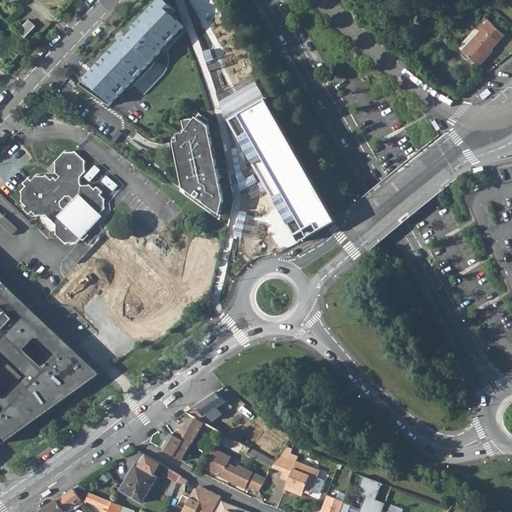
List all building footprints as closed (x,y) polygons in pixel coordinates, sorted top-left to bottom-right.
[(126,34),(79,85),(110,106),(185,25),(176,0),(157,0),(132,28),(132,29),(133,27),(135,29),(128,37),(126,35),(126,34)] [(461,51),(479,67),(493,51),(491,49),(504,35),(485,17),(475,28),(479,32),(461,51)] [(12,25),(24,37),(35,25),(27,18),(22,24),(18,19),(12,25)] [(316,228),(363,196),(271,37),(228,66),(316,228)] [(207,118),(199,113),(193,121),(189,119),(181,120),(184,133),(177,134),(178,135),(179,141),(174,142),(186,195),(194,201),(220,219),(221,213),(217,210),(226,199),(207,118)] [(437,119),(434,122),(439,130),(442,128),(437,119)] [(46,216),(56,225),(56,233),(55,234),(58,237),(67,245),(68,243),(75,243),(76,244),(81,238),(83,240),(88,235),(86,233),(96,222),(97,219),(94,217),(98,213),(99,214),(105,208),(104,207),(104,201),(105,200),(99,195),(102,192),(96,188),(94,190),(88,185),(88,186),(81,186),(79,184),(80,177),(86,171),(84,170),(83,162),(85,161),(74,152),(73,153),(65,153),(64,151),(54,163),(55,164),(56,171),(54,172),(60,177),(57,181),(53,177),(51,180),(45,175),(44,176),(36,176),(36,175),(30,181),(28,179),(23,184),(25,186),(20,191),(22,192),(22,201),(21,202),(26,206),(24,209),(30,214),(32,211),(37,217),(38,216),(46,216)] [(221,213),(226,199),(217,210),(221,213)] [(0,222),(6,228),(11,222),(0,211),(0,222)] [(0,439),(4,443),(100,374),(0,278),(0,439)] [(205,422),(208,424),(233,407),(216,392),(187,411),(190,413),(197,417),(205,422)] [(205,422),(197,417),(173,433),(166,438),(160,448),(181,461),(191,443),(192,444),(205,422)] [(287,447),(281,455),(275,463),(272,466),(283,471),(290,474),(288,480),(285,488),(302,495),(303,491),(310,494),(311,491),(317,493),(319,492),(323,482),(322,479),(316,477),(319,471),(296,461),(297,457),(290,454),(292,449),(287,447)] [(232,457),(214,448),(203,468),(245,489),(253,472),(239,465),(237,467),(228,463),(232,457)] [(275,463),(251,448),(246,455),(270,469),(272,466),(275,463)] [(121,490),(142,503),(158,476),(136,463),(121,490)] [(161,463),(156,471),(176,483),(181,475),(180,475),(161,463)] [(290,474),(283,471),(280,477),(288,480),(290,474)] [(183,478),(181,475),(177,481),(185,485),(187,480),(183,478)] [(382,483),(363,476),(356,493),(365,496),(359,511),(381,511),(385,503),(376,499),(382,483)] [(107,511),(134,511),(135,511),(89,493),(80,484),(73,489),(81,500),(108,511),(107,511)] [(180,511),(212,511),(220,497),(200,487),(193,489),(190,496),(183,492),(175,509),(180,511)] [(45,497),(53,491),(51,488),(43,494),(45,497)] [(332,488),(330,494),(345,499),(347,494),(332,488)] [(73,489),(56,500),(64,511),(70,511),(84,502),(81,500),(73,489)] [(339,511),(343,501),(328,496),(321,511),(339,511)] [(64,511),(56,500),(38,511),(64,511)] [(249,511),(250,511),(221,500),(215,511),(249,511)] [(348,511),(351,504),(344,502),(340,511),(348,511)]
